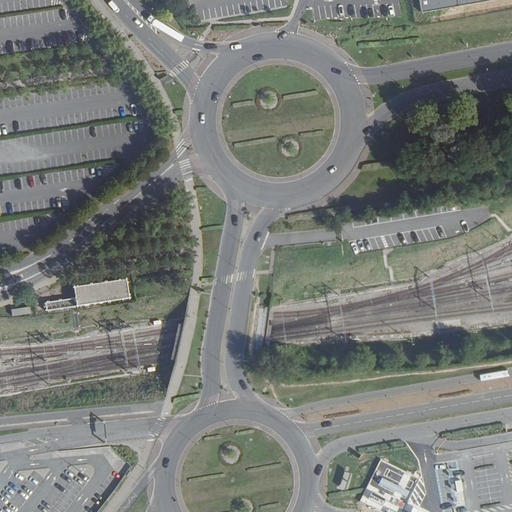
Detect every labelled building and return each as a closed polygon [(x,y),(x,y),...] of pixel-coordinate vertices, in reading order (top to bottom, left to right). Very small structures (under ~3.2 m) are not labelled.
[(423,0),(426,12),(495,0),(423,0)] [(126,278),(75,286),(77,304),(129,296),(128,295),(126,278)] [(47,301),(47,310),(77,309),(77,300),(47,301)] [(15,310),(11,310),(12,317),(30,314),(29,308),(15,310)] [(0,511),(96,511),(113,491),(129,468),(108,448),(56,452),(25,457),(24,452),(22,441),(0,445),(0,511)]
